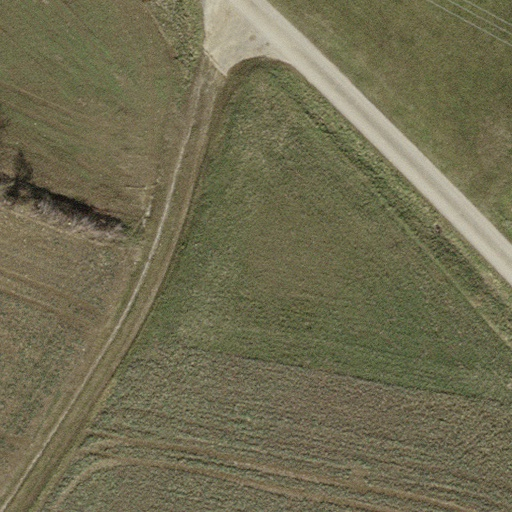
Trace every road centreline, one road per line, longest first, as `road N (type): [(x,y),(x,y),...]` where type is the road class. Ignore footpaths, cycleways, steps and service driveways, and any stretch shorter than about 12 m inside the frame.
road 1 (track): [(251,15),(211,85),(147,300),(11,511)]
road 2 (track): [(511,279),(233,0)]
